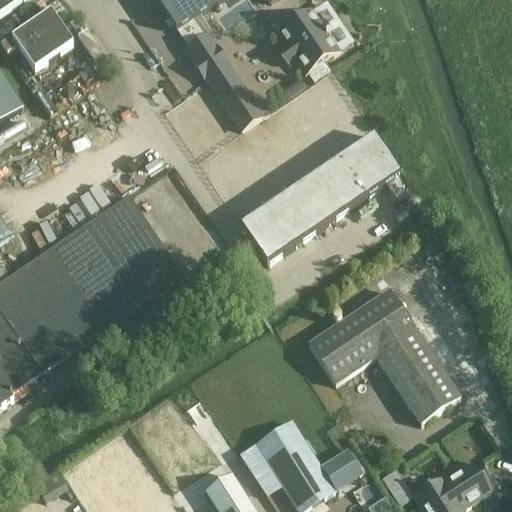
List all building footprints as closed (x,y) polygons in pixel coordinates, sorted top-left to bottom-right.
[(0,0),(0,22),(33,0),(0,0)] [(151,0),(176,35),(227,0),(151,0)] [(287,0),(286,0),(266,0),(272,9),(287,0)] [(315,12),(280,35),(291,50),(287,53),(294,63),(298,61),(308,76),(342,53),(315,12)] [(51,18),(11,44),(34,77),(73,51),(51,18)] [(207,39),(187,52),(196,65),(216,52),(207,39)] [(226,67),(206,80),(243,134),(263,121),(226,67)] [(364,130),(230,222),(257,262),(375,181),(387,200),(401,190),(394,174),(364,130)] [(0,414),(14,405),(10,400),(183,283),(129,202),(0,289),(0,414)] [(462,403),(389,295),(307,350),(336,392),(376,365),(420,431),(462,403)] [(69,405),(65,408),(69,414),(73,411),(69,405)] [(199,435),(219,464),(233,455),(213,425),(199,435)] [(310,511),(335,497),(291,428),(256,450),(295,511),(310,511)] [(445,487),(442,484),(413,503),(419,511),(469,511),(495,496),(476,467),(445,487)] [(56,476),(34,490),(40,500),(62,486),(56,476)] [(251,511),(231,480),(204,497),(213,511),(251,511)] [(390,511),(384,503),(369,511),(390,511)]
